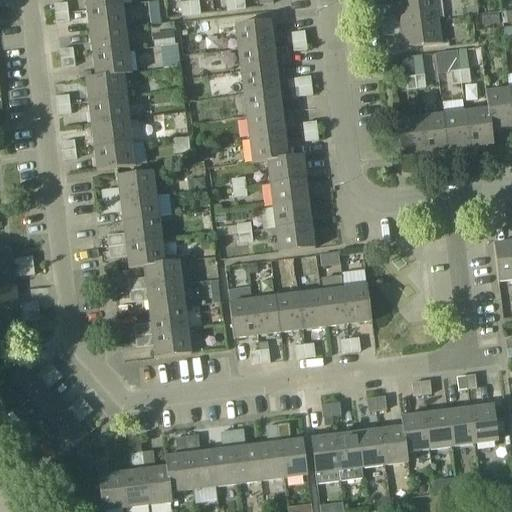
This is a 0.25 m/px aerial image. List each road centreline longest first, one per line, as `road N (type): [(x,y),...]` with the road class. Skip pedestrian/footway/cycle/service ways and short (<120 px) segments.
road 1 (residential): [(450,201),(465,329),(459,354),(436,365),(130,402),(70,340),(22,0)]
road 2 (residential): [(450,201),(394,204),(355,187),(328,0)]
